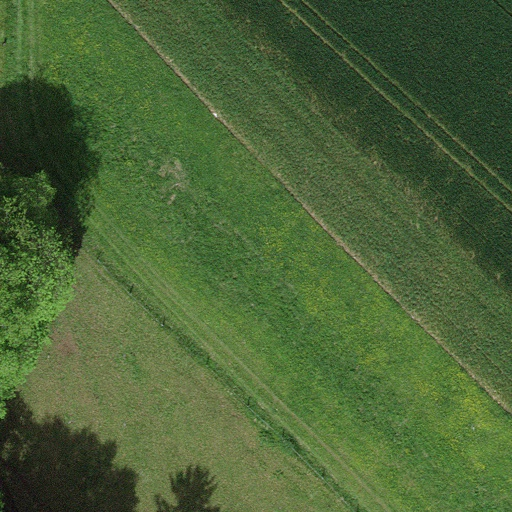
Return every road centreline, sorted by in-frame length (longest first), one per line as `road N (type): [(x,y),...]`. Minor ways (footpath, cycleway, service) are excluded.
road 1 (track): [(0,34),(38,66),(83,511)]
road 2 (track): [(56,251),(273,511)]
